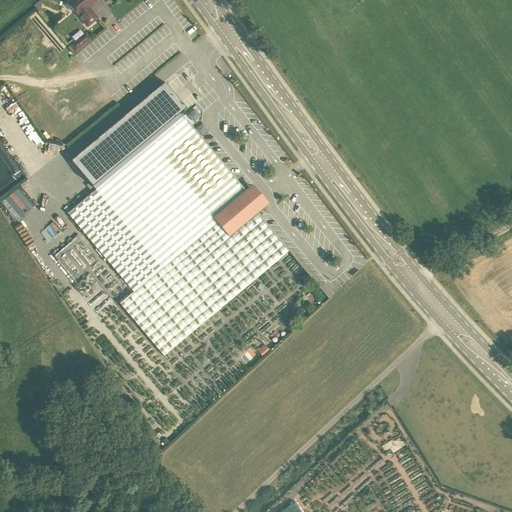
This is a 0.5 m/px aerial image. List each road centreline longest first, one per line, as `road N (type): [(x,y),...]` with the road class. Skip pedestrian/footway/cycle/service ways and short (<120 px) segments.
road 1 (secondary): [(195,0),(387,263),(442,324)]
road 2 (secondary): [(455,315),(214,0)]
road 3 (unclassified): [(239,511),(442,324)]
road 4 (track): [(197,511),(168,485),(130,472),(0,465)]
